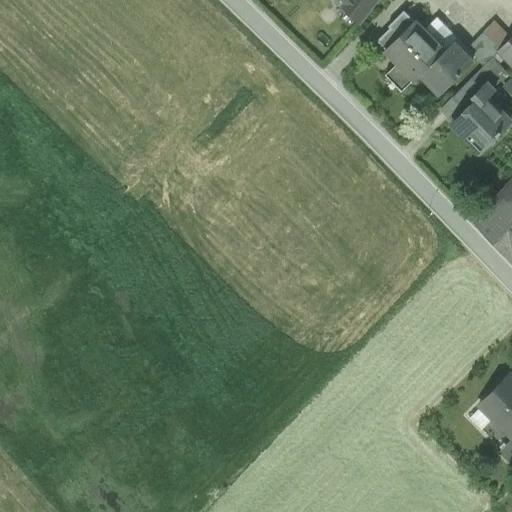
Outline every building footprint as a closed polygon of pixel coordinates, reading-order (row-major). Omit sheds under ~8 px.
[(336,0),(341,4),(340,5),(360,24),(377,0),(336,0)] [(482,30),(483,32),(500,48),(511,35),(511,33),(496,16),(482,30)] [(423,30),(443,51),(454,41),(434,20),(423,30)] [(415,21),(385,49),(398,63),(386,74),(401,91),(415,79),(416,80),(422,74),(445,52),(443,51),(423,30),(415,21)] [(483,32),(466,49),(483,66),(492,57),(498,51),(497,50),(500,48),(483,32)] [(511,35),(500,48),(497,50),(498,51),(511,65),(511,35)] [(454,41),(443,51),(445,52),(422,74),(440,93),(473,61),(454,41)] [(483,66),(473,76),(482,85),(487,80),(501,66),(492,57),(483,66)] [(473,76),(453,96),(462,105),(473,94),(482,85),(473,76)] [(490,110),(482,101),(495,89),(487,80),(482,85),(473,94),(477,98),(466,109),(453,122),(466,136),(470,132),(485,146),(510,121),(494,106),(490,110)] [(453,96),(440,109),(453,122),(466,109),(462,105),(453,96)] [(511,178),(474,221),(479,226),(511,188),(511,178)] [(511,188),(479,226),(511,259),(511,261),(511,260),(511,188)] [(511,378),(509,375),(480,404),(511,435),(511,378)] [(511,438),(499,452),(511,466),(511,465),(511,438)]
